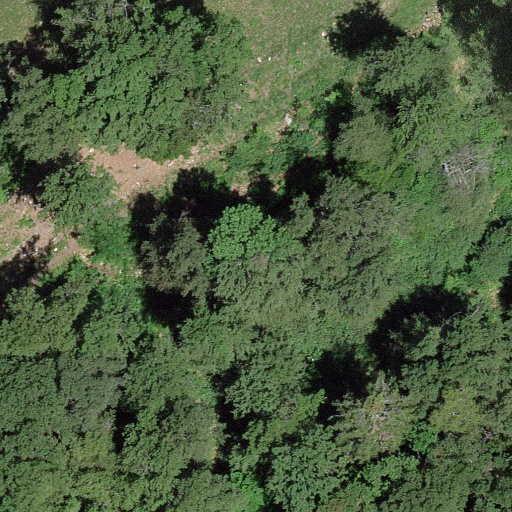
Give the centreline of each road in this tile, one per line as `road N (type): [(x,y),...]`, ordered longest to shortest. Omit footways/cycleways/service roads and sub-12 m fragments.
road 1 (track): [(436,0),(328,88),(36,270),(0,305)]
road 2 (track): [(285,511),(379,379),(511,216)]
